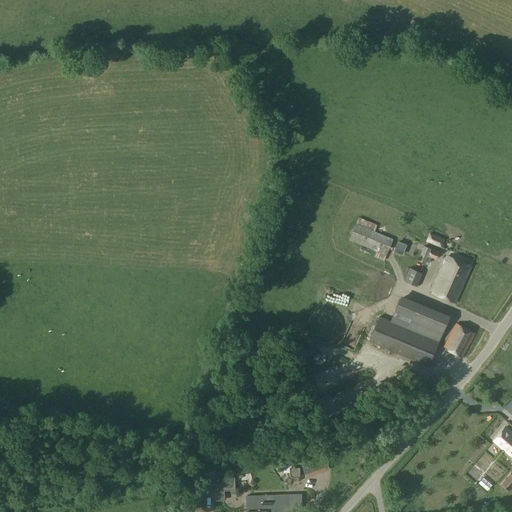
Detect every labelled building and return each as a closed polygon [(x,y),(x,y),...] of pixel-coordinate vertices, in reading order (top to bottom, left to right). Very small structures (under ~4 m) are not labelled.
[(384,254),(390,240),(391,239),(355,222),(348,238),(376,250),(384,254)] [(440,247),(444,239),(429,233),(425,241),(440,247)] [(436,259),(439,252),(423,246),(418,260),(427,264),(430,256),(436,259)] [(455,302),(471,266),(447,256),(432,293),(455,302)] [(417,286),(423,272),(410,266),(404,280),(417,286)] [(439,340),(450,313),(401,291),(390,320),(379,315),(369,341),(429,365),(439,340)] [(308,325),(308,326),(308,328),(308,329),(308,331),(309,332),(309,334),(310,335),(311,336),(312,338),(313,339),(314,340),(315,341),(316,342),(318,342),(319,343),(320,344),(322,344),(323,344),(325,344),(327,344),(328,344),(330,344),(331,343),(332,343),(334,342),(335,341),(336,340),(338,339),(339,338),(340,337),(340,336),(341,334),(342,333),(342,331),(342,330),(343,328),(343,327),(343,325),(342,324),(342,322),(342,321),(341,319),(340,318),(340,317),(339,315),(337,314),(336,313),(335,312),(334,312),(332,311),(331,310),(329,310),(328,310),(326,309),(325,309),(323,309),(322,310),(320,310),(319,311),(317,311),(316,312),(315,313),(314,314),(313,315),(312,316),(311,317),(310,319),(309,320),(309,322),(308,323),(308,325)] [(461,357),(475,332),(459,323),(445,348),(461,357)] [(330,365),(336,376),(349,370),(342,358),(330,365)] [(354,375),(347,379),(357,398),(364,394),(354,375)] [(511,433),(505,427),(493,440),(511,456),(511,433)] [(320,470),(309,473),(311,483),(323,481),(320,470)] [(511,487),(511,474),(510,473),(501,485),(508,491),(511,487)] [(234,477),(222,480),(222,483),(224,483),(225,490),(235,489),(234,477)] [(256,490),(253,477),(242,480),(244,492),(256,490)] [(247,511),(246,511),(265,511),(266,511),(302,509),(302,494),(246,497),(247,511)]
